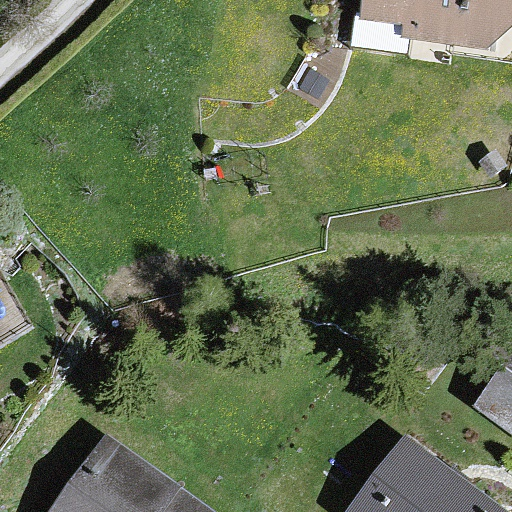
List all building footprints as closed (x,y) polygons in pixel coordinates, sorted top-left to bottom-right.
[(511,0),(382,0),(378,39),(511,62),(511,0)] [(0,271),(0,361),(41,343),(0,271)] [(511,351),(480,404),(511,423),(511,351)] [(511,511),(511,497),(408,422),(343,511),(345,511),(511,511)] [(197,511),(133,462),(84,511),(197,511)]
